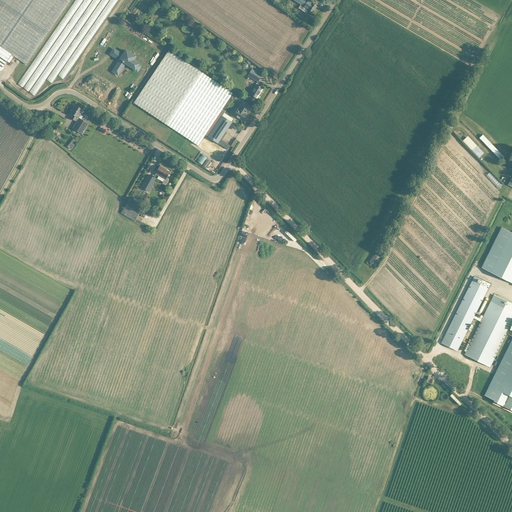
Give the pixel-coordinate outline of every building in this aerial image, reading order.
[(70,1),(69,0),(0,0),(0,70),(12,54),(26,64),(70,1)] [(277,74),(283,64),(188,0),(187,0),(186,2),(207,16),(206,17),(244,44),(242,47),(240,45),(238,47),(277,74)] [(304,6),(302,10),(306,13),(308,9),(309,9),(313,12),(317,6),(310,2),(308,0),(304,6)] [(114,48),(111,53),(117,56),(116,57),(117,57),(117,56),(121,58),(118,64),(115,67),(116,67),(115,69),(119,71),(120,70),(121,71),(120,71),(121,71),(126,63),(130,66),(131,64),(137,67),(140,63),(134,60),(134,59),(135,59),(136,57),(135,57),(135,56),(126,50),(125,51),(123,54),(114,48)] [(232,122),(222,116),(226,111),(223,109),(233,93),(229,90),(169,50),(137,98),(134,103),(198,145),(205,135),(218,143),(228,149),(230,145),(221,139),(232,122)] [(262,75),(258,73),(252,69),(248,75),(254,79),(258,82),(262,75)] [(262,88),(258,85),(256,84),(250,94),(257,98),(259,95),(259,94),(262,88)] [(133,86),(127,98),(130,100),(137,88),(133,86)] [(75,105),(70,113),(73,114),(70,118),(75,121),(76,120),(77,121),(73,128),(75,129),(81,134),(86,126),(88,123),(79,117),(83,110),(75,105)] [(246,114),(245,113),(248,109),(242,105),(239,109),(238,108),(234,115),(242,120),(246,114)] [(95,119),(94,121),(100,125),(101,123),(103,120),(97,116),(95,119)] [(465,137),(468,134),(463,129),(458,134),(465,141),(467,139),(465,137)] [(504,161),(506,158),(485,135),(483,137),(504,161)] [(465,141),(473,150),(478,145),(470,137),(465,141)] [(200,163),(204,165),(209,158),(205,155),(200,163)] [(209,160),(205,166),(209,169),(214,163),(209,160)] [(167,178),(166,178),(170,172),(164,168),(165,167),(160,164),(156,172),(165,178),(163,181),(163,183),(165,184),(166,184),(167,183),(167,182),(168,181),(168,180),(168,179),(168,178),(167,178)] [(148,174),(141,187),(149,191),(156,179),(148,174)] [(134,221),(141,210),(127,202),(121,213),(134,221)] [(511,232),(501,227),(481,267),(511,282),(511,232)] [(374,254),(369,261),(374,265),(379,257),(374,254)] [(471,283),(442,342),(457,350),(473,318),(481,321),(465,354),(490,366),(506,334),(508,331),(508,330),(511,322),(511,303),(494,294),(491,301),(482,318),(475,315),(487,291),(490,285),(474,277),(471,283)] [(383,283),(379,287),(392,301),(397,296),(383,283)] [(511,339),(484,396),(511,410),(511,332),(508,331),(506,334),(511,336),(511,339)]
